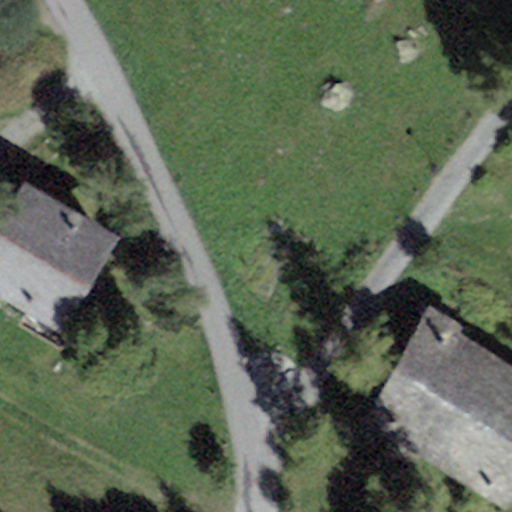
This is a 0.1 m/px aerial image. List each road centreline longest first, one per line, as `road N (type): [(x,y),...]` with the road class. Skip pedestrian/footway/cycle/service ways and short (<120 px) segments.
road 1 (residential): [(258,433),(157,115),(77,0)]
road 2 (residential): [(258,433),(296,402),(359,320),(511,85)]
